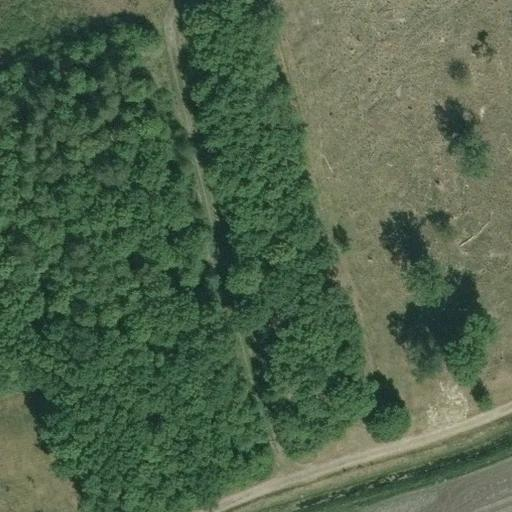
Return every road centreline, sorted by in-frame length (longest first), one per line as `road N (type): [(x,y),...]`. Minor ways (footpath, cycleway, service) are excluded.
road 1 (track): [(164,17),(293,493)]
road 2 (track): [(251,511),(511,398)]
